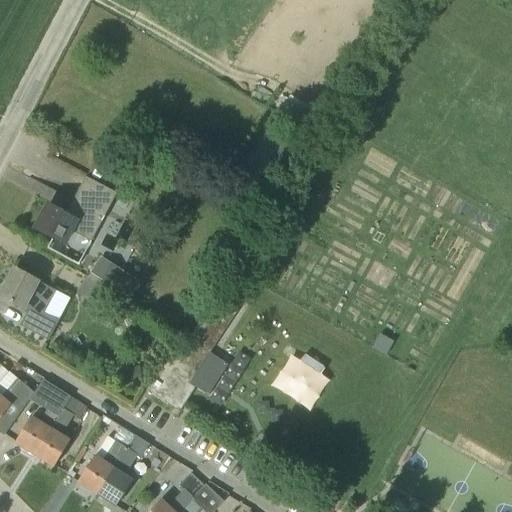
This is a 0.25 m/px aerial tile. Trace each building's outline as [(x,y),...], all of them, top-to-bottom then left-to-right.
[(162,176),(157,155),(132,161),(137,182),(162,176)] [(48,206),(35,230),(54,240),(47,252),(77,267),(83,256),(90,243),(116,194),(103,187),(85,178),(66,215),(48,206)] [(90,273),(111,287),(114,290),(125,274),(99,256),(89,272),(90,273)] [(46,312),(56,292),(14,270),(0,296),(0,298),(29,314),(21,328),(48,342),(59,320),(46,312)] [(76,293),(97,307),(111,287),(90,273),(76,293)] [(138,282),(125,274),(114,290),(127,299),(138,282)] [(211,351),(235,314),(215,301),(172,366),(165,361),(146,391),(179,413),(195,389),(189,385),(208,355),(211,351)] [(210,398),(229,368),(208,355),(189,385),(194,388),(210,398)] [(0,385),(7,377),(6,377),(8,373),(1,367),(0,366),(0,385)] [(144,381),(139,367),(117,375),(122,389),(144,381)] [(0,419),(21,395),(29,400),(34,394),(8,373),(6,377),(7,377),(0,385),(0,419)] [(35,457),(72,399),(43,381),(34,394),(29,400),(47,412),(39,424),(31,419),(15,445),(35,457)] [(54,468),(70,442),(61,437),(73,417),(79,421),(86,408),(72,399),(35,457),(54,468)] [(95,494),(132,437),(120,429),(112,442),(115,444),(103,463),(94,457),(78,483),(95,494)] [(132,482),(124,476),(136,457),(140,460),(149,446),(135,437),(134,439),(132,437),(95,494),(116,508),(132,482)] [(181,511),(193,499),(202,491),(201,490),(204,487),(191,474),(179,487),(184,491),(168,508),(160,500),(149,511),(181,511)] [(198,511),(202,507),(193,499),(181,511),(198,511)]
